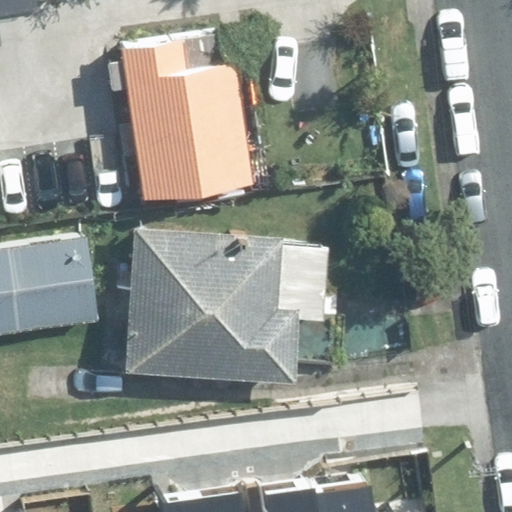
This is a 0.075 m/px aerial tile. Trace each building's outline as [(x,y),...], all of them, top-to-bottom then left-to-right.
[(254,172),(233,22),(105,39),(112,84),(125,82),(140,188),(254,172)] [(322,313),(328,232),(137,217),(127,358),(297,371),(302,312),(322,313)] [(89,232),(0,240),(0,325),(97,316),(89,232)] [(270,489),(273,511),(403,511),(403,504),(354,511),(349,478),(270,489)] [(240,511),(238,494),(159,504),(159,511),(240,511)]
